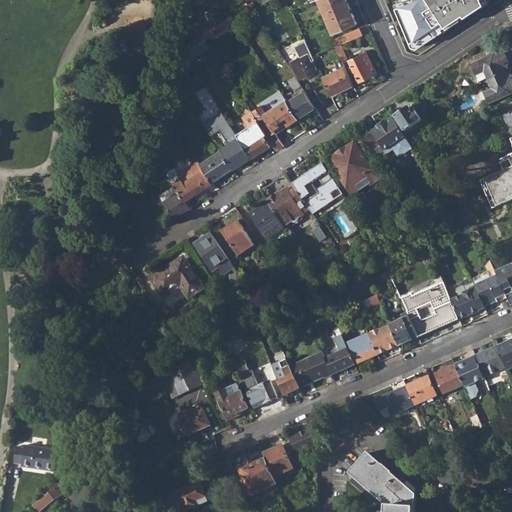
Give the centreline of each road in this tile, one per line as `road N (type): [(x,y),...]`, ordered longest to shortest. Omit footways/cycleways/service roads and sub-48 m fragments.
road 1 (residential): [(405,79),(149,247)]
road 2 (residential): [(511,317),(231,440)]
road 3 (residential): [(511,12),(405,79)]
